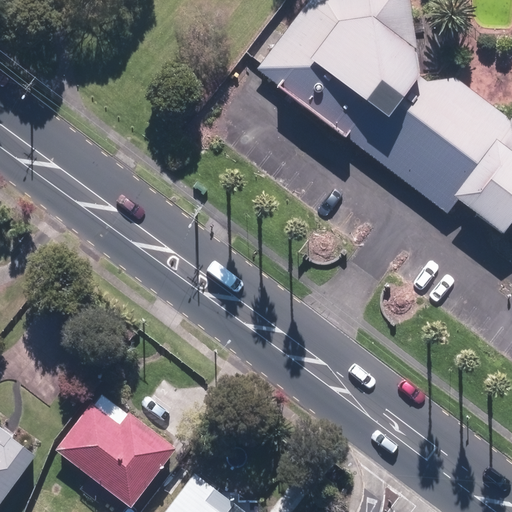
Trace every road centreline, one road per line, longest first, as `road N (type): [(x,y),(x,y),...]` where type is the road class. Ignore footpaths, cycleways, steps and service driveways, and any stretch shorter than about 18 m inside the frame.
road 1 (secondary): [(0,124),(510,511)]
road 2 (unknown): [(511,124),(340,0)]
road 3 (unknown): [(293,0),(193,120)]
